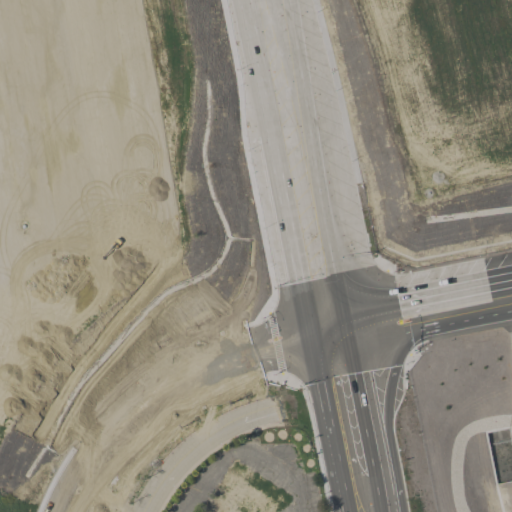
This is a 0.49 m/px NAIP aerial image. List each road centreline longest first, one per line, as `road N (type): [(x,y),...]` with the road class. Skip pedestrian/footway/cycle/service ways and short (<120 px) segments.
road 1 (primary): [(345,315),(289,0)]
road 2 (primary): [(265,128),(308,330)]
road 3 (primary): [(375,508),(345,315)]
road 4 (primary): [(308,330),(343,505)]
road 5 (motorway): [(511,279),(345,315)]
road 6 (motorway): [(350,345),(511,310)]
road 7 (primary): [(238,0),(265,128)]
